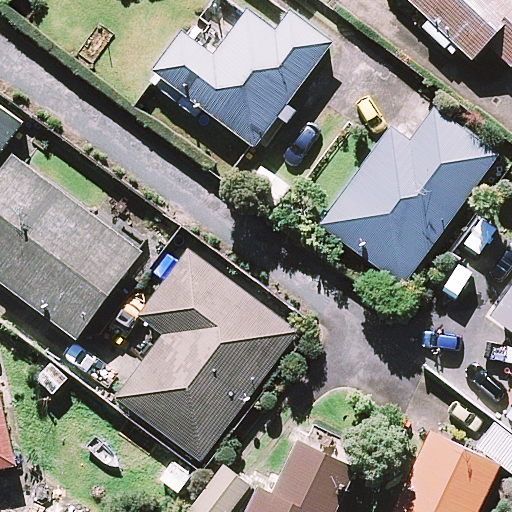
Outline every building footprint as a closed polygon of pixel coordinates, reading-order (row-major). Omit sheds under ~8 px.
[(284,106),(355,0),(195,0),(170,29),(284,106)] [(511,0),(472,0),(511,33),(511,0)] [(0,144),(46,87),(0,50),(0,144)] [(511,143),(511,108),(441,61),(340,168),(417,233),(511,143)] [(123,180),(35,113),(0,157),(0,222),(12,232),(6,239),(93,306),(165,212),(123,180)] [(329,277),(212,210),(160,244),(187,302),(139,355),(222,423),(329,277)] [(0,280),(0,439),(49,432),(21,297),(0,280)] [(503,511),(511,491),(511,414),(446,385),(401,511),(503,511)] [(314,389),(248,511),(349,511),(403,423),(314,389)] [(237,511),(254,490),(229,470),(196,511),(237,511)]
